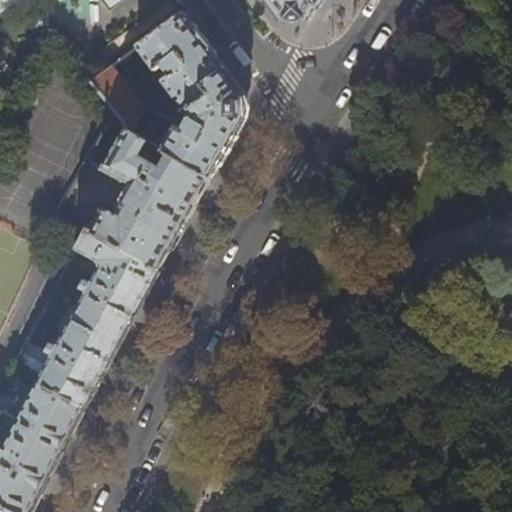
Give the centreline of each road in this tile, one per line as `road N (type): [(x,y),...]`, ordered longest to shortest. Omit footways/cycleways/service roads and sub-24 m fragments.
road 1 (residential): [(315,123),(101,511)]
road 2 (residential): [(315,123),(222,0)]
road 3 (residential): [(398,0),(315,123)]
